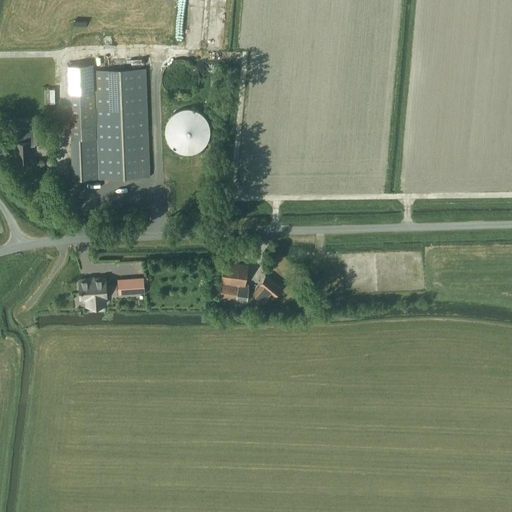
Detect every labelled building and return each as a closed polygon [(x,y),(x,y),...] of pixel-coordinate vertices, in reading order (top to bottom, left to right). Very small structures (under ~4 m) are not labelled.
[(197,79),(197,76),(197,72),(195,69),(194,66),(192,63),(189,61),(186,60),(183,59),(179,58),(176,59),(173,60),(170,61),(167,63),(165,66),(163,69),(162,72),(162,76),(162,79),(163,82),(165,85),(167,88),(170,90),(174,92),(177,93),(179,93),(181,93),(185,92),(189,90),(192,88),(194,86),(195,83),(197,79)] [(69,92),(95,91),(94,64),(68,65),(69,92)] [(97,92),(73,93),(71,93),(72,122),(70,122),(71,139),(72,179),(149,176),(145,68),(96,70),(97,92)] [(205,117),(204,116),(203,114),(202,113),(200,112),(199,111),(197,110),(195,109),(193,109),(192,108),(190,108),(187,108),(184,108),(182,108),(181,109),(179,109),(177,110),(175,111),(174,112),(172,113),(171,114),(170,115),(169,117),(168,118),(167,120),(166,121),(165,124),(165,126),(165,127),(164,129),(164,130),(164,131),(164,133),(165,135),(165,137),(166,138),(166,139),(167,141),(168,143),(170,145),(171,146),(172,147),(173,148),(174,149),(176,150),(179,152),(181,152),(184,153),(186,153),(188,153),(190,153),(191,153),(193,152),(195,152),(197,151),(198,150),(199,149),(201,148),(203,147),(204,146),(205,145),(206,143),(207,141),(207,140),(208,138),(209,137),(209,135),(209,134),(210,132),(210,130),(210,129),(209,127),(209,126),(209,125),(208,123),(208,121),(207,120),(206,118),(205,117)] [(33,142),(41,142),(40,128),(32,128),(32,126),(17,127),(17,141),(15,141),(16,161),(31,161),(30,140),(33,140),(33,142)] [(246,301),(249,284),(245,283),(248,263),(223,260),(218,297),(230,299),(241,300),(246,301)] [(274,295),(281,287),(265,274),(255,286),(254,290),(252,293),(264,303),(267,301),(273,293),(274,295)] [(104,277),(79,279),(80,298),(86,297),(86,304),(104,303),(104,296),(106,296),(104,277)] [(130,293),(130,291),(145,290),(144,282),(144,278),(144,277),(117,279),(118,294),(130,293)]
